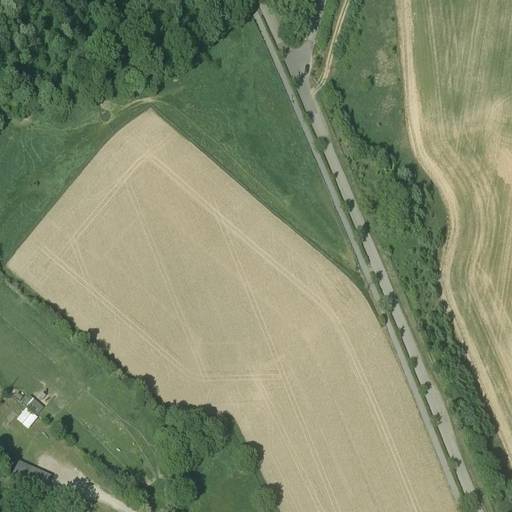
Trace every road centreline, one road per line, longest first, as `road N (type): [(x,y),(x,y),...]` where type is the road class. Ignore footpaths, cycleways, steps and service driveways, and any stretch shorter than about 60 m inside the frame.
road 1 (unclassified): [(459,511),(243,0)]
road 2 (track): [(302,129),(321,113),(357,0)]
